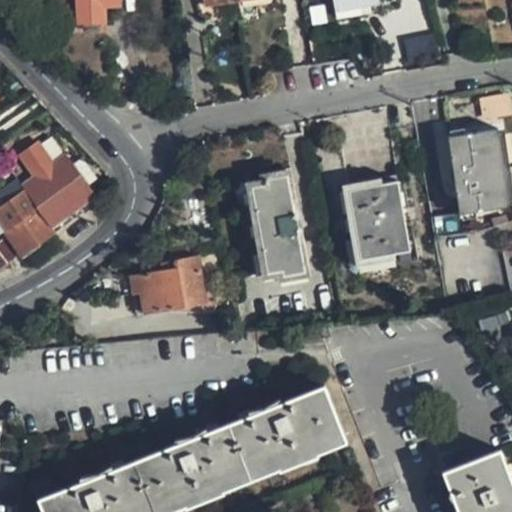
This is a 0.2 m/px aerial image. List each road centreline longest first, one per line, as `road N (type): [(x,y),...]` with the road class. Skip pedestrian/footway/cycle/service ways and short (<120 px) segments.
road 1 (residential): [(125,158),(215,121),(290,104),(511,71)]
road 2 (residential): [(125,158),(136,188),(128,220),(107,247),(0,310)]
road 3 (residential): [(0,31),(125,158)]
